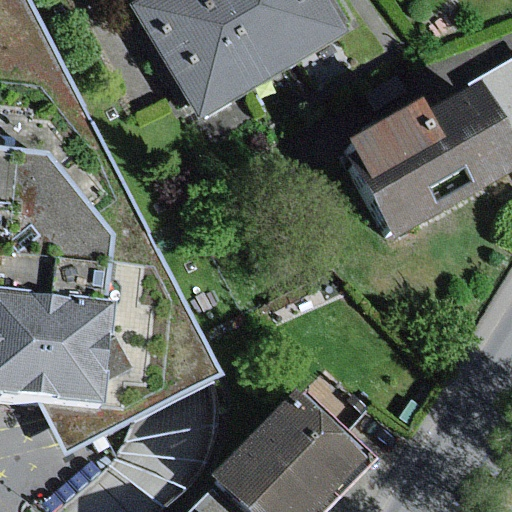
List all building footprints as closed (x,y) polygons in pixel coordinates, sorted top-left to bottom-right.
[(214,383),(18,0),(0,0),(0,409),(36,413),(60,464),(130,425),(168,406),(214,383)] [(321,0),(148,0),(127,13),(196,126),(344,38),(321,0)] [(511,64),(473,85),(506,146),(511,143),(511,64)] [(412,112),(337,153),(344,164),(336,169),(383,252),(511,179),(511,162),(472,90),(417,121),(412,112)] [(291,412),(214,494),(233,511),(312,511),(353,469),(291,412)]
